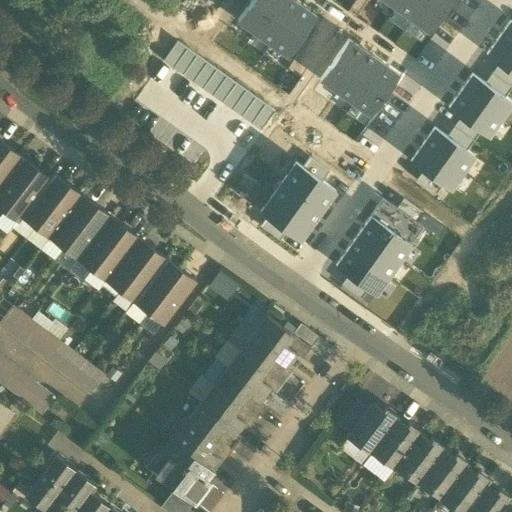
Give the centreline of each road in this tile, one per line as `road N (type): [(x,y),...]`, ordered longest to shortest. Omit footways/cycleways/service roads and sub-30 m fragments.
road 1 (residential): [(0,74),(289,289)]
road 2 (residential): [(289,289),(496,0)]
road 3 (residential): [(361,341),(233,511)]
road 4 (residential): [(361,341),(511,444)]
road 5 (unknown): [(137,0),(266,91)]
